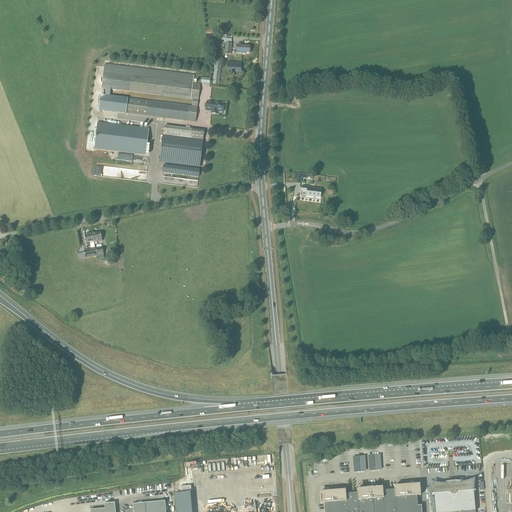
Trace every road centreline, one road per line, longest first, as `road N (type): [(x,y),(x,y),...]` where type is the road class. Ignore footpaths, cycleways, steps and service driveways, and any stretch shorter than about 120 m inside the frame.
road 1 (motorway): [(0,447),(511,398)]
road 2 (tertiary): [(291,511),(265,227)]
road 3 (motorway): [(511,385),(240,407)]
road 4 (motorway): [(240,407),(138,389),(69,352),(0,298)]
road 5 (unclassified): [(265,227),(369,231),(511,165)]
road 6 (unclassified): [(11,233),(262,187)]
road 7 (motorway): [(240,407),(0,434)]
road 8 (tertiary): [(262,187),(272,0)]
